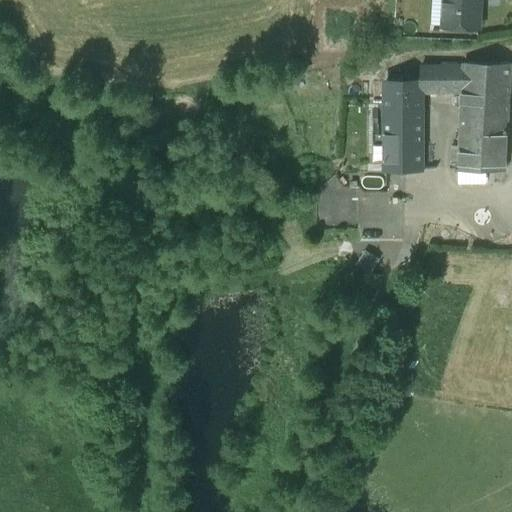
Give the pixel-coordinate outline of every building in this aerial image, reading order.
[(443,0),(443,26),(479,28),(480,0),(443,0)] [(511,64),(463,62),(463,70),(461,96),(459,132),(507,135),(511,64)] [(463,70),(421,69),(409,69),(409,82),(421,83),(421,91),(456,93),(456,96),(461,96),(463,70)] [(409,82),(386,82),(386,169),(421,169),(421,154),(421,91),(421,83),(409,82)] [(507,135),(459,132),(458,166),(457,166),(457,167),(505,170),(506,169),(505,169),(507,135)] [(436,154),(421,154),(421,169),(436,169),(436,154)]
